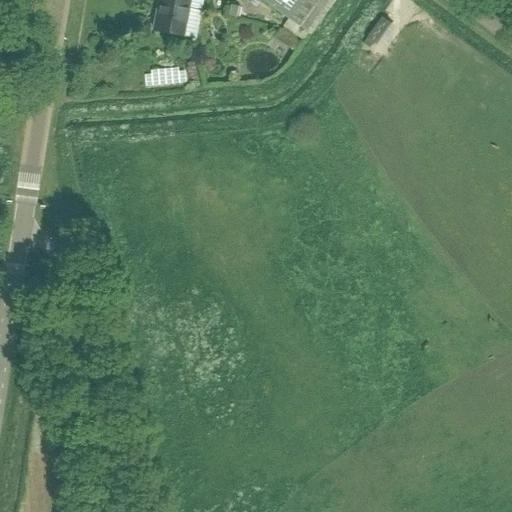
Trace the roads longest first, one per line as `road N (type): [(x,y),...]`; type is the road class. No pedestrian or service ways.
road 1 (unclassified): [(123,511),(71,264),(20,236)]
road 2 (tertiary): [(20,236),(57,0)]
road 3 (tertiary): [(0,376),(20,236)]
